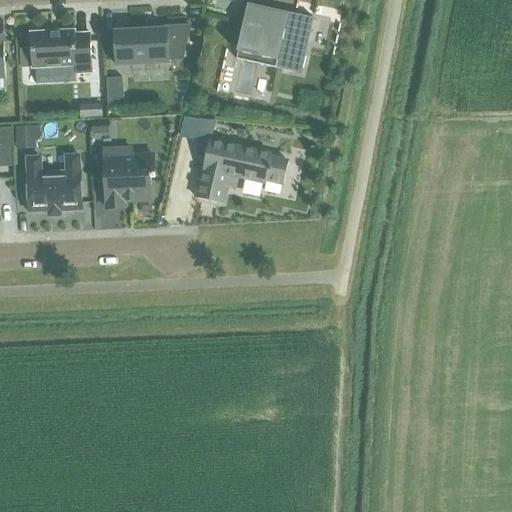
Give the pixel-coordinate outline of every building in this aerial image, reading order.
[(248,4),(238,53),(279,62),(280,55),(286,56),(283,70),(302,74),(314,19),(301,16),(300,20),(294,18),(295,15),(248,4)] [(166,30),(115,33),(117,66),(169,64),(169,60),(183,60),(190,26),(166,27),(166,30)] [(76,67),(77,75),(93,74),(91,34),(76,35),(75,32),(31,34),(32,49),(33,69),(76,67)] [(32,49),(21,50),(23,69),(33,69),(32,49)] [(124,93),(109,94),(110,108),(125,107),(124,93)] [(102,104),(80,105),(80,119),(103,117),(102,104)] [(204,120),(200,140),(204,141),(210,143),(210,142),(214,121),(204,120)] [(109,123),(92,123),(93,135),(109,134),(109,123)] [(41,148),(40,127),(17,128),(18,149),(41,148)] [(11,128),(0,128),(0,147),(12,147),(11,128)] [(272,156),(210,142),(197,199),(223,205),(230,175),(266,183),(267,181),(284,185),(289,163),(272,159),(272,156)] [(151,179),(155,178),(154,156),(116,158),(116,152),(117,152),(117,151),(105,151),(105,159),(104,159),(106,203),(107,203),(108,210),(125,209),(124,200),(133,200),(133,201),(152,201),(151,179)] [(41,157),(27,158),(29,214),(83,211),(81,172),(80,156),(66,156),(66,172),(42,173),(41,157)]
